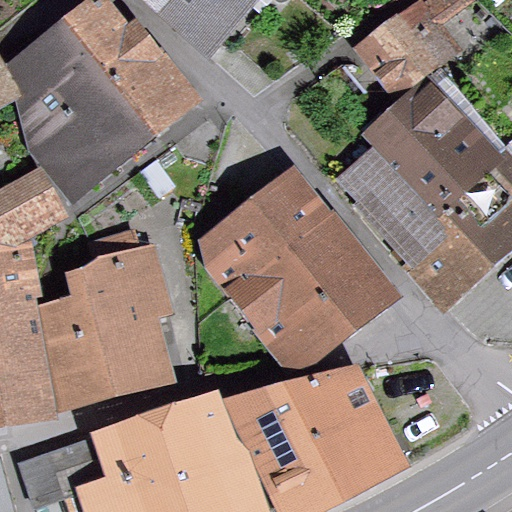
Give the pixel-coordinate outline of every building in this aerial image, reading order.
[(148,0),(196,45),(238,0),(148,0)] [(437,27),(472,0),(426,0),(399,20),(432,63),(453,48),(437,27)] [(140,67),(93,4),(67,24),(152,125),(189,96),(156,54),(140,67)] [(360,49),(394,92),(432,63),(399,20),(360,49)] [(37,142),(72,188),(152,125),(67,24),(14,70),(39,103),(30,110),(44,126),(35,133),(40,140),(37,142)] [(387,124),(396,135),(377,151),(418,200),(431,189),(487,257),(511,233),(511,160),(496,174),(422,92),(387,124)] [(402,269),(432,303),(487,257),(431,189),(418,200),(377,151),(345,178),(413,261),(402,269)] [(0,195),(0,243),(0,244),(56,213),(35,176),(0,195)] [(227,263),(218,270),(288,361),(307,356),(384,296),(326,222),(314,231),(281,189),(211,243),(227,263)] [(0,259),(0,410),(42,404),(22,291),(31,288),(20,251),(0,259)] [(109,299),(112,309),(139,302),(155,297),(144,256),(70,277),(77,300),(79,308),(109,299)] [(160,377),(139,302),(112,309),(109,299),(79,308),(77,300),(34,312),(60,405),(160,377)] [(243,448),(275,511),(296,511),(395,463),(351,373),(233,404),(248,435),(243,448)] [(217,415),(179,428),(174,414),(156,420),(155,417),(106,434),(108,438),(21,466),(35,509),(66,498),(71,511),(262,511),(241,456),(223,462),(219,449),(228,446),(217,415)]
